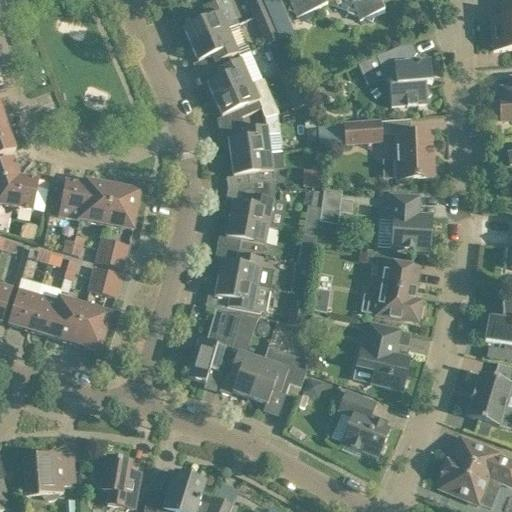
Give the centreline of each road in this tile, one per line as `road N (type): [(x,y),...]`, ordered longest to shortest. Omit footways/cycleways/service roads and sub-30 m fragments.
road 1 (residential): [(388,511),(445,356),(466,235),(456,0)]
road 2 (residential): [(134,408),(185,249),(192,165),(181,139)]
road 3 (residential): [(181,139),(101,165),(35,147),(0,40)]
road 4 (residential): [(368,511),(227,437),(134,408)]
road 5 (residential): [(181,139),(127,0)]
